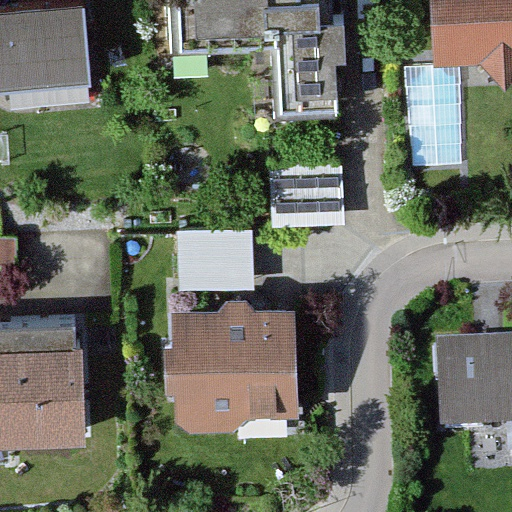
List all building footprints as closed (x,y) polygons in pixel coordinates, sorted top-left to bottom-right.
[(299,115),(352,112),(344,0),(187,0),(191,61),(295,54),(299,115)] [(511,0),(440,0),(445,66),(511,61),(511,0)] [(10,95),(113,82),(103,7),(1,20),(10,95)] [(345,211),(343,160),(275,163),(277,214),(345,211)] [(258,277),(257,217),(181,219),(183,279),(258,277)] [(312,310),(187,317),(193,424),(318,417),(312,310)] [(97,324),(0,332),(0,445),(108,435),(97,324)] [(458,451),(511,448),(511,351),(452,355),(458,451)]
